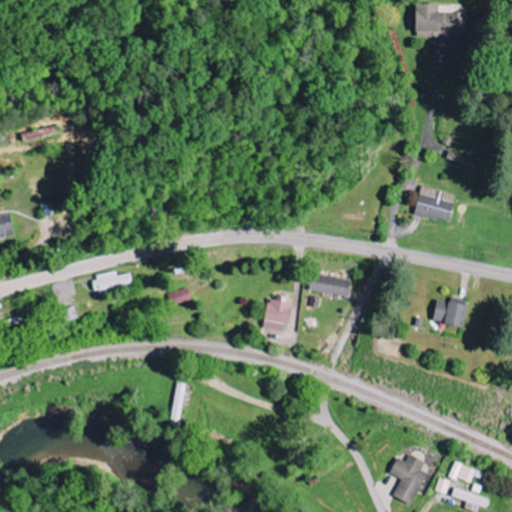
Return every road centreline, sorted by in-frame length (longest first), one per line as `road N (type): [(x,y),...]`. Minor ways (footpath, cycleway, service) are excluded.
road 1 (secondary): [(0,289),(241,237),(348,245),(511,276)]
road 2 (residential): [(302,239),(297,337),(339,355)]
